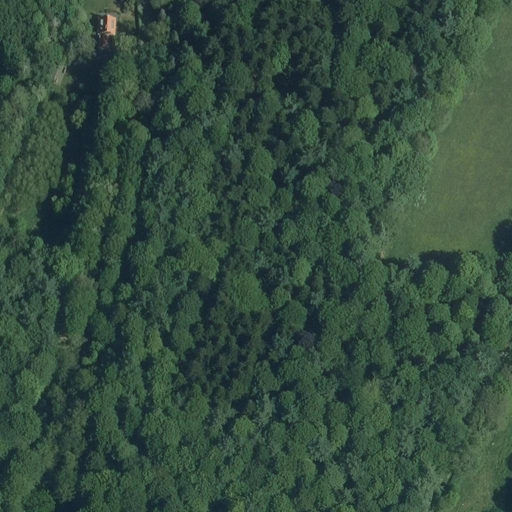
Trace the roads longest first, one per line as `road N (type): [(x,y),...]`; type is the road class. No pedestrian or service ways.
road 1 (unclassified): [(50,511),(143,68),(142,0)]
road 2 (track): [(262,505),(23,387)]
